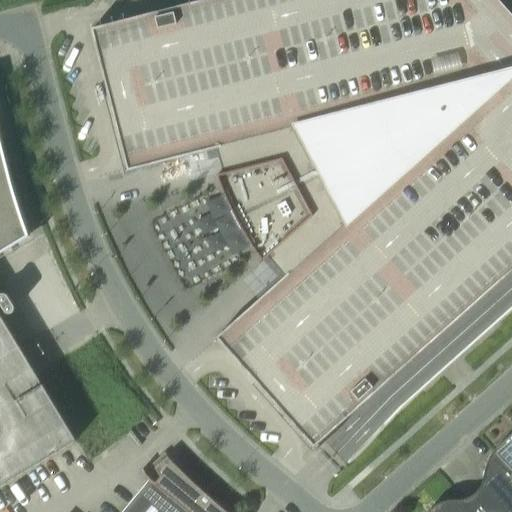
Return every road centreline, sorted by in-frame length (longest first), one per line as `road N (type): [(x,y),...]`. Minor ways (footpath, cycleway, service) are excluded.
road 1 (unclassified): [(309,511),(207,422),(166,374),(97,263),(29,45),(16,31),(0,33)]
road 2 (unclassified): [(511,384),(370,511)]
road 3 (unknown): [(176,386),(133,458),(49,511)]
